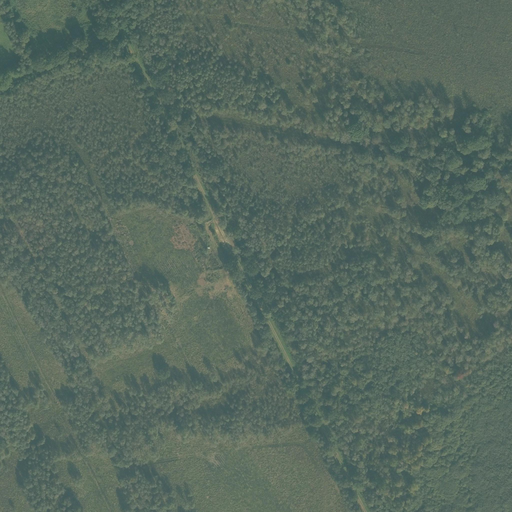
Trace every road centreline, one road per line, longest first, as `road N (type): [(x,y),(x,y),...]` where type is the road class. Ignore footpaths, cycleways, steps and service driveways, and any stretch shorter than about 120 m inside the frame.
road 1 (track): [(105,0),(365,511)]
road 2 (track): [(117,24),(0,88)]
